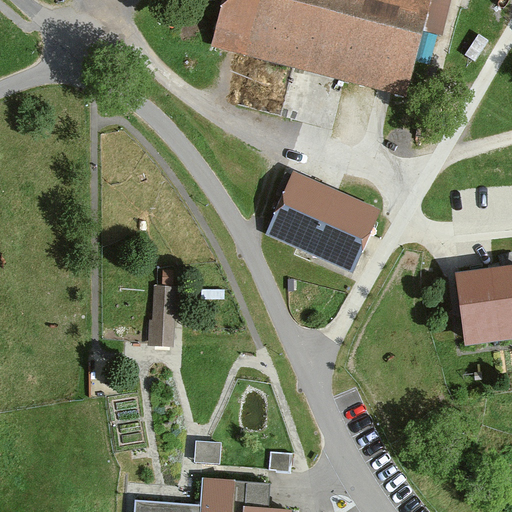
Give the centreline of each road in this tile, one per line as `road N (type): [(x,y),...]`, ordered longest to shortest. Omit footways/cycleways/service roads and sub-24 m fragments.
road 1 (tertiary): [(379,511),(211,185),(151,114),(22,0)]
road 2 (track): [(511,34),(342,324),(303,367)]
